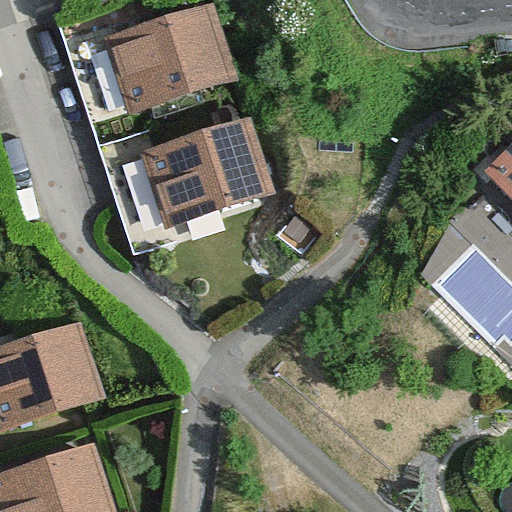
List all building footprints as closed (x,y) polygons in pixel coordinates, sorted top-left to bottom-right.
[(223,4),(116,42),(142,116),(249,78),(223,4)] [(111,48),(85,55),(101,116),(128,108),(111,48)] [(261,116),(154,154),(180,228),(287,190),(261,116)] [(148,153),(125,159),(144,232),(166,227),(148,153)] [(511,163),(501,174),(511,184),(511,163)] [(90,326),(0,357),(0,413),(8,437),(116,400),(90,326)] [(128,511),(104,445),(0,481),(0,490),(7,511),(128,511)]
